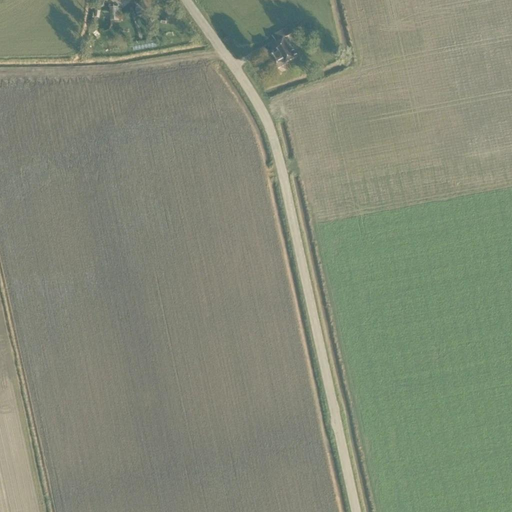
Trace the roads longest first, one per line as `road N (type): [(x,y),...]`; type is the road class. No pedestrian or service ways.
road 1 (tertiary): [(353,511),(269,131),(183,0)]
road 2 (track): [(221,52),(127,70),(0,78)]
